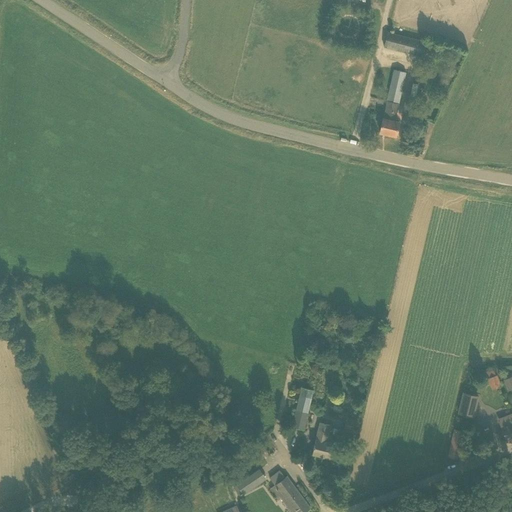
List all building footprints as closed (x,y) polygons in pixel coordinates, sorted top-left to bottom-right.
[(384,47),(423,57),(426,42),(388,32),(384,47)] [(383,119),(380,133),(396,136),(399,122),(391,120),(393,111),(397,112),(406,73),(394,70),(387,101),(383,119)] [(489,378),(487,379),(491,390),(501,386),(496,375),(495,376),(493,370),(487,373),(489,378)] [(511,389),(511,376),(503,380),(508,391),(511,389)] [(313,390),(302,387),(292,427),(304,430),(313,390)] [(473,418),(479,396),(463,392),(457,414),(473,418)] [(511,439),(511,414),(499,420),(507,441),(511,439)] [(355,441),(360,421),(347,418),(342,438),(355,441)] [(316,439),(312,454),(332,459),(336,444),(323,441),(325,434),(328,435),(330,425),(320,423),(316,439)] [(463,432),(454,429),(447,457),(457,459),(463,432)] [(237,483),(243,494),(269,480),(263,468),(237,483)] [(305,511),(310,509),(286,476),(285,477),(281,472),(271,480),(275,485),(270,489),(278,499),(283,496),(292,508),(290,510),(291,511),(305,511)]
